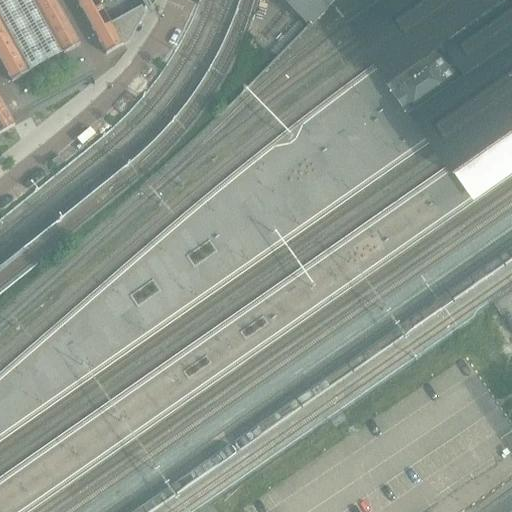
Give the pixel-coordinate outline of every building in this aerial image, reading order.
[(0,0),(0,25),(7,38),(17,56),(27,73),(42,65),(61,54),(52,36),(42,19),(33,3),(31,0),(0,0)] [(58,10),(51,0),(37,0),(33,3),(42,19),(58,10)] [(86,20),(102,11),(95,0),(78,0),(76,2),(86,20)] [(141,0),(146,8),(147,10),(152,0),(141,0)] [(278,0),(283,5),(307,29),(335,0),(278,0)] [(511,0),(387,0),(344,28),(472,216),(511,187),(511,0)] [(128,43),(144,15),(145,14),(143,10),(142,10),(140,7),(109,24),(111,28),(95,37),(105,54),(104,54),(105,55),(128,43)] [(67,28),(58,10),(42,19),(52,36),(67,28)] [(111,28),(109,24),(102,11),(86,20),(95,37),(111,28)] [(77,45),(67,28),(52,36),(62,55),(78,46),(77,45)] [(17,56),(7,38),(0,42),(0,62),(1,64),(17,56)] [(27,73),(17,56),(1,64),(10,82),(11,83),(27,74),(27,73)] [(12,126),(7,117),(2,109),(0,110),(0,134),(13,127),(13,126),(12,126)]
